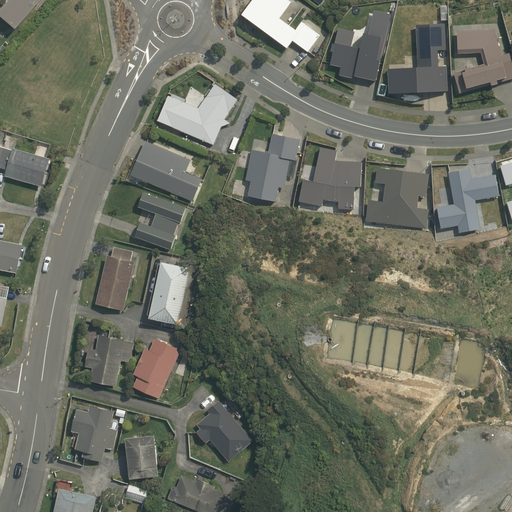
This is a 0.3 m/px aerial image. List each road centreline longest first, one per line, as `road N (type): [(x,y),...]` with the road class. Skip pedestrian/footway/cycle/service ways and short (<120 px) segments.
road 1 (residential): [(42,390),(87,188),(161,42)]
road 2 (residential): [(262,76),(318,109),(388,133),(437,138),(511,126)]
road 3 (unknown): [(42,390),(179,428),(184,468),(231,491)]
road 4 (residential): [(19,511),(42,390)]
